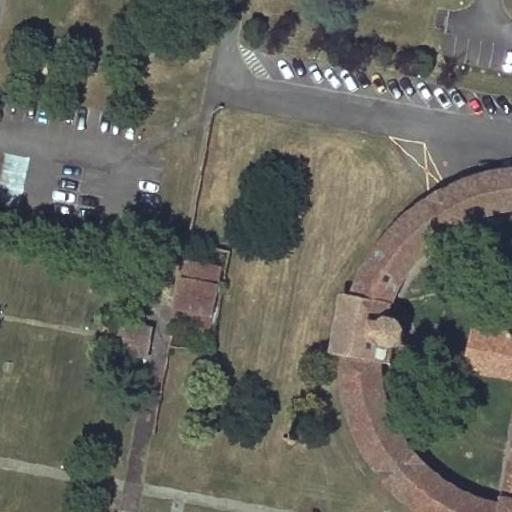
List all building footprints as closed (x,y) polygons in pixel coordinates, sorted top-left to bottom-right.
[(356,442),(372,462),(376,468),(384,478),(394,490),(415,511),(511,511),(511,457),(510,457),(502,504),(497,504),(479,498),(467,493),(452,485),(442,477),(429,468),(420,460),(410,449),(405,441),(396,427),(391,415),(385,401),(382,389),(380,377),(379,370),(380,362),(391,364),(394,347),(403,342),(405,329),(398,320),(402,304),(391,303),(396,291),(402,279),(410,268),(417,260),(427,250),(435,242),(448,233),(457,227),(467,222),(478,217),(495,212),(511,209),(511,208),(511,164),(486,167),(443,184),(404,205),(375,240),(345,290),(333,357),(340,400),(356,442)] [(185,261),(173,326),(208,332),(219,267),(185,261)] [(464,378),(454,431),(511,441),(511,334),(500,333),(503,319),(476,314),(475,328),(418,317),(409,357),(460,366),(458,377),(464,378)] [(118,321),(112,351),(130,354),(136,325),(118,321)] [(136,325),(130,354),(145,357),(150,328),(136,325)]
